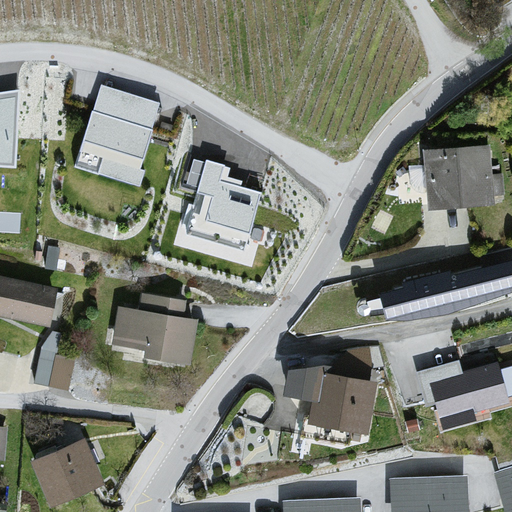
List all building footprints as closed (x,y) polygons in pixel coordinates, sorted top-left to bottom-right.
[(161,103),(101,84),(76,165),(139,185),(144,170),(140,169),(161,103)] [(0,164),(14,166),(17,90),(0,93),(0,164)] [(487,140),(413,151),(422,216),(496,206),(487,140)] [(223,166),(206,161),(185,234),(244,251),(261,193),(219,180),(223,166)] [(511,262),(381,295),(388,319),(511,288),(511,262)] [(53,289),(0,278),(0,324),(44,333),(53,289)] [(134,311),(116,308),(107,354),(187,370),(197,318),(180,315),(183,300),(138,291),(134,311)] [(68,385),(75,354),(56,350),(60,329),(46,325),(35,378),(68,385)] [(457,362),(419,373),(428,405),(436,403),(443,430),(491,416),(488,405),(507,400),(497,365),(461,375),(457,362)] [(374,386),(320,373),(308,425),(361,438),(374,386)] [(80,439),(25,462),(45,510),(100,487),(80,439)] [(511,511),(511,471),(497,475),(507,511),(511,511)] [(466,511),(465,479),(393,482),(394,511),(466,511)] [(358,511),(358,500),(286,504),(286,511),(358,511)]
